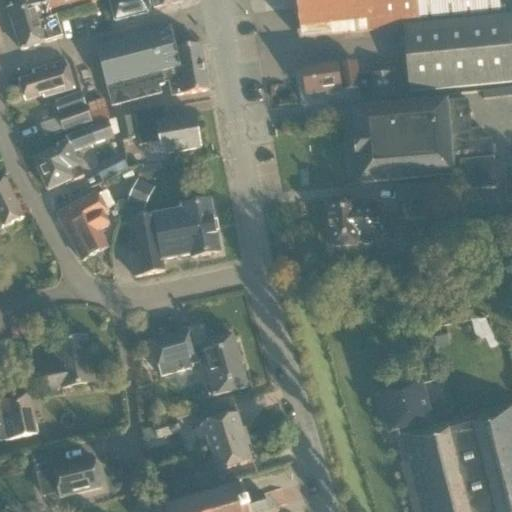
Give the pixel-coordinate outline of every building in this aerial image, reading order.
[(95,0),(12,0),(15,8),(9,9),(22,51),(63,39),(56,14),(96,3),(95,0)] [(148,14),(144,0),(110,0),(116,22),(148,14)] [(144,0),(148,14),(150,9),(148,0),(152,0),(155,10),(184,3),(186,0),(144,0)] [(501,19),(499,0),(294,0),(298,39),(302,39),(302,38),(404,28),(501,19)] [(511,17),(501,19),(404,28),(410,93),(511,83),(511,17)] [(177,50),(172,30),(97,49),(107,87),(112,108),(162,95),(160,87),(166,86),(165,84),(169,83),(172,97),(185,95),(185,96),(210,91),(201,46),(177,50)] [(75,89),(66,61),(33,72),(34,77),(19,81),(25,101),(48,95),(48,97),(75,89)] [(357,77),(356,63),(338,66),(338,65),(303,70),(306,96),(327,93),(328,97),(343,95),(342,92),(359,89),(361,102),(394,100),(392,74),(357,77)] [(110,119),(104,100),(89,105),(95,124),(110,119)] [(470,131),(467,101),(415,106),(353,112),(360,184),(453,176),(461,175),(463,192),(497,189),(494,159),(492,140),(480,141),(479,130),(470,131)] [(59,118),(65,134),(94,123),(88,107),(59,118)] [(166,123),(164,108),(134,114),(140,147),(161,143),(163,156),(202,149),(196,117),(166,123)] [(136,140),(132,117),(119,120),(123,142),(136,140)] [(108,121),(90,128),(90,129),(96,144),(97,145),(115,139),(114,136),(109,122),(108,121)] [(73,180),(74,182),(85,178),(74,153),(96,144),(90,129),(66,138),(68,141),(57,146),(59,149),(34,160),(48,191),(73,180)] [(106,181),(131,168),(124,154),(98,167),(106,181)] [(7,181),(0,183),(0,229),(24,218),(7,181)] [(128,202),(146,210),(155,189),(138,181),(128,202)] [(444,185),(428,187),(430,200),(433,232),(449,231),(444,185)] [(108,213),(97,192),(57,214),(83,263),(108,249),(99,232),(110,226),(104,215),(108,213)] [(355,207),(354,199),(329,201),(333,248),(358,246),(358,244),(376,243),(376,237),(388,236),(389,244),(401,243),(399,221),(379,222),(378,205),(355,207)] [(192,255),(193,260),(220,254),(211,203),(183,208),(184,212),(134,222),(140,255),(132,257),(136,278),(165,273),(163,261),(192,255)] [(450,344),(447,330),(434,332),(436,346),(450,344)] [(194,347),(190,332),(152,343),(161,377),(194,368),(193,366),(199,364),(209,399),(248,388),(233,336),(194,347)] [(95,384),(87,338),(55,343),(59,367),(42,370),(46,391),(63,388),(63,389),(95,384)] [(511,511),(511,407),(433,428),(422,385),(385,395),(390,413),(385,414),(390,434),(395,432),(404,464),(401,465),(413,511),(511,511)] [(0,443),(38,435),(31,396),(0,402),(0,443)] [(211,450),(245,439),(238,415),(203,426),(204,428),(193,431),(196,442),(207,438),(211,450)] [(154,427),(159,441),(181,433),(177,420),(154,427)] [(219,473),(253,463),(245,439),(211,450),(215,461),(204,464),(207,475),(218,471),(219,473)] [(63,468),(60,452),(32,459),(36,475),(54,470),(61,499),(101,489),(94,460),(63,468)] [(173,486),(177,499),(200,492),(196,480),(173,486)] [(246,498),(242,486),(158,511),(268,511),(262,493),(246,498)]
